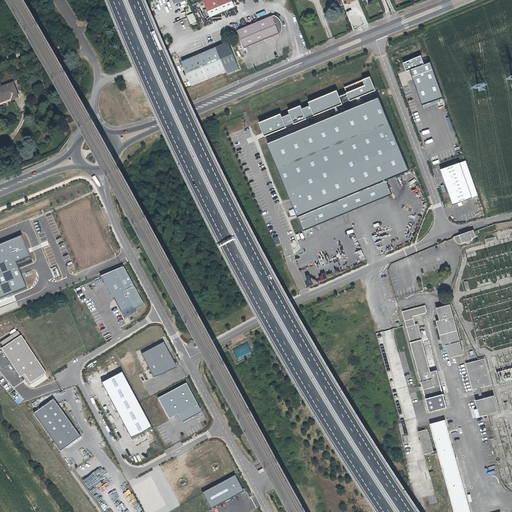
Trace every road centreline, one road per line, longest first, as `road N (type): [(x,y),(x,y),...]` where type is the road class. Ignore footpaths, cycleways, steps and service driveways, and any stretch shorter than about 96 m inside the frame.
road 1 (motorway): [(407,511),(268,281),(136,0)]
road 2 (motorway): [(117,0),(252,287),(386,511)]
road 3 (unclassified): [(223,428),(139,472),(123,466),(75,367),(162,314)]
road 4 (unclassified): [(303,64),(286,16),(271,8),(97,82)]
road 5 (unclassified): [(374,34),(448,234)]
road 6 (unclassified): [(376,266),(186,359)]
road 7 (primary): [(303,64),(156,125)]
road 8 (unclassified): [(105,193),(162,314)]
